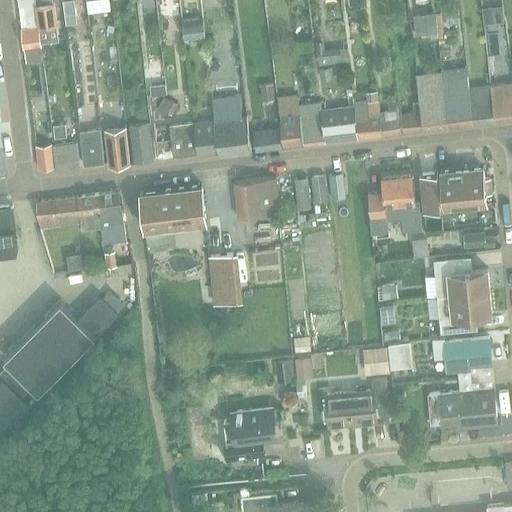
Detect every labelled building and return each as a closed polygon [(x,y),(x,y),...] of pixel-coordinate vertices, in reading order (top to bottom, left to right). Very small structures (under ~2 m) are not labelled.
[(34,0),(17,0),(19,6),(24,6),(27,27),(21,28),(23,48),(41,46),(39,35),(38,26),(35,5),(35,0),(34,0)] [(72,0),(62,0),(65,19),(75,18),(72,0)] [(53,3),(35,5),(38,26),(55,24),(53,3)] [(501,4),(485,6),(487,23),(503,21),(501,4)] [(434,12),(412,14),(414,34),(436,31),(434,12)] [(203,17),(181,20),(183,38),(205,35),(203,17)] [(323,37),(316,38),(319,64),(341,61),(339,46),(324,47),(323,37)] [(333,66),(320,67),(321,79),(331,77),(331,74),(334,74),(333,66)] [(470,105),(468,88),(467,77),(442,79),(444,98),(445,98),(446,127),(472,124),(470,105)] [(417,82),(419,103),(422,129),(446,127),(445,98),(444,98),(442,79),(417,82)] [(191,97),(190,80),(175,81),(176,97),(191,97)] [(164,83),(149,85),(150,96),(165,94),(164,83)] [(272,83),(261,85),(263,100),(274,99),(272,83)] [(511,89),(511,86),(511,83),(489,85),(491,103),(492,103),(493,121),(511,119),(511,89)] [(492,103),(491,103),(489,85),(468,88),(470,105),(472,124),(493,121),(492,103)] [(377,91),(365,93),(366,101),(378,100),(377,91)] [(212,98),(214,119),(217,150),(218,155),(250,150),(247,115),(242,116),(240,95),(212,98)] [(164,97),(158,107),(171,114),(177,104),(164,97)] [(381,116),(380,110),(378,100),(366,101),(368,115),(360,116),(362,136),(382,134),(381,116)] [(324,141),(320,109),(320,102),(299,104),(300,111),(303,144),(324,141)] [(403,132),(401,114),(399,102),(388,103),(389,109),(380,110),(381,116),(382,134),(403,132)] [(403,132),(422,129),(419,103),(412,104),(413,112),(401,114),(403,132)] [(269,117),(270,125),(278,124),(275,104),(263,106),(265,117),(269,117)] [(354,105),(320,109),(324,141),(357,137),(355,116),(354,105)] [(282,147),(303,144),(300,111),(279,114),(280,127),(282,147)] [(196,153),(217,150),(214,119),(192,122),(196,153)] [(173,156),(196,153),(192,122),(169,124),(173,156)] [(65,123),(53,125),(55,137),(66,135),(65,123)] [(147,123),(129,126),(133,163),(152,160),(147,123)] [(255,150),(282,147),(280,127),(253,130),(255,150)] [(99,129),(80,131),(83,165),(103,163),(99,129)] [(108,166),(129,164),(125,129),(104,132),(108,166)] [(172,160),(172,156),(170,139),(159,141),(161,161),(172,160)] [(76,141),(52,144),(55,168),(79,165),(76,141)] [(51,142),(36,144),(39,168),(54,166),(51,142)] [(344,157),(346,182),(357,181),(355,156),(344,157)] [(443,209),(488,205),(484,165),(440,169),(443,209)] [(423,210),(440,209),(437,172),(420,174),(423,210)] [(341,173),(330,174),(332,198),(344,197),(341,173)] [(420,201),(414,202),(412,174),(381,177),(382,190),(367,192),(371,233),(388,231),(387,219),(402,217),(403,231),(422,229),(420,201)] [(324,175),(312,176),(314,201),(326,200),(324,175)] [(275,177),(233,182),(237,218),(279,213),(275,177)] [(307,177),(294,178),(297,209),(310,208),(307,177)] [(145,229),(205,222),(201,185),(141,192),(145,229)] [(103,242),(104,242),(126,239),(122,209),(119,191),(98,194),(102,226),(101,227),(103,242)] [(101,227),(102,226),(98,194),(78,196),(81,223),(82,229),(101,227)] [(60,225),(81,223),(78,196),(57,199),(60,225)] [(40,227),(60,225),(57,199),(36,201),(37,216),(40,227)] [(0,254),(17,253),(12,205),(0,206),(0,254)] [(484,232),(463,234),(465,248),(485,246),(485,247),(495,246),(494,236),(485,237),(484,232)] [(92,236),(78,239),(81,254),(95,251),(92,236)] [(114,249),(105,250),(106,264),(116,263),(114,249)] [(264,250),(210,256),(215,303),(269,298),(264,250)] [(83,268),(80,252),(66,254),(68,270),(83,268)] [(441,296),(490,291),(488,269),(465,271),(463,258),(436,261),(437,275),(439,275),(441,296)] [(123,270),(115,277),(129,292),(137,285),(123,270)] [(395,285),(382,286),(383,299),(396,297),(395,285)] [(490,291),(441,296),(443,315),(441,316),(442,330),(470,328),(469,315),(492,313),(490,291)] [(60,300),(3,357),(38,391),(117,311),(100,294),(77,317),(60,300)] [(393,303),(380,305),(382,324),(395,322),(393,303)] [(458,379),(470,378),(469,362),(474,362),(475,364),(491,362),(488,336),(444,341),(443,338),(432,339),(433,359),(445,358),(447,370),(457,369),(458,379)] [(412,366),(409,342),(388,344),(391,368),(412,366)] [(303,343),(294,344),(295,353),(303,352),(303,343)] [(365,375),(389,372),(386,346),(363,348),(365,375)] [(318,372),(317,356),(295,357),(296,379),(313,378),(312,372),(318,372)] [(293,379),(291,358),(274,360),(277,381),(293,379)] [(0,376),(0,429),(29,400),(3,374),(0,376)] [(372,390),(325,394),(328,425),(376,420),(374,405),(386,404),(384,377),(371,379),(372,390)] [(431,425),(441,424),(456,422),(456,427),(482,424),(481,419),(496,418),(492,388),(471,390),(470,378),(458,379),(459,391),(427,395),(431,425)] [(222,461),(227,460),(256,456),(255,441),(274,439),(270,409),(226,414),(227,420),(217,422),(222,461)] [(234,489),(192,493),(192,501),(195,503),(204,502),(206,499),(233,496),(232,494),(235,493),(234,489)] [(305,511),(304,503),(276,506),(274,493),(238,497),(239,511),(305,511)] [(487,510),(469,511),(511,511),(511,501),(486,504),(487,510)]
